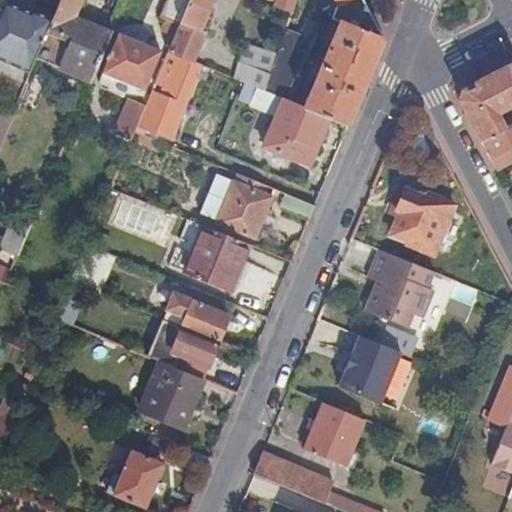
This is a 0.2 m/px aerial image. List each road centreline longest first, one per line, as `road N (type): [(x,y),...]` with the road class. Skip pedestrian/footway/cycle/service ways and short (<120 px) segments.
road 1 (tertiary): [(397,59),(214,511)]
road 2 (residential): [(416,67),(511,247)]
